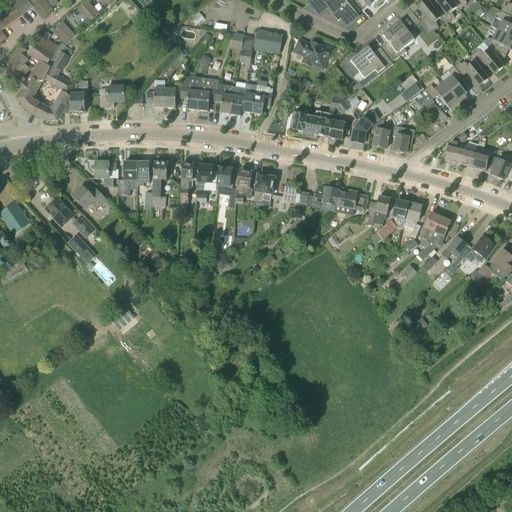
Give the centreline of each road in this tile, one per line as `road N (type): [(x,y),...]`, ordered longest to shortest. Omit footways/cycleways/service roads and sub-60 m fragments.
road 1 (secondary): [(404,173),(177,135),(32,142)]
road 2 (trunk): [(511,375),(349,511)]
road 3 (trunk): [(386,511),(511,406)]
road 4 (residential): [(511,81),(404,173)]
